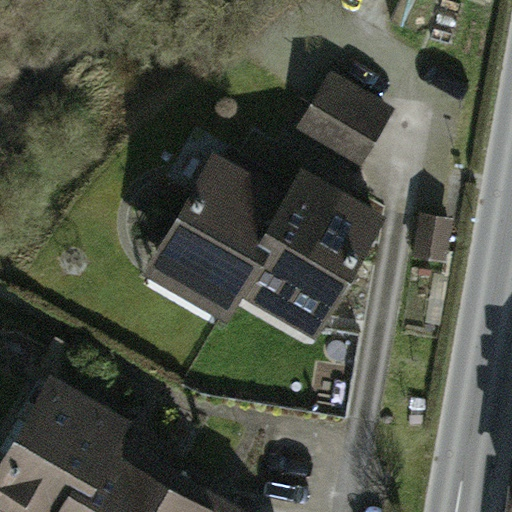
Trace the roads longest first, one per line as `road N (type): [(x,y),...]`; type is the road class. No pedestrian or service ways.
road 1 (residential): [(401,202),(332,511)]
road 2 (tertiary): [(457,511),(511,219)]
